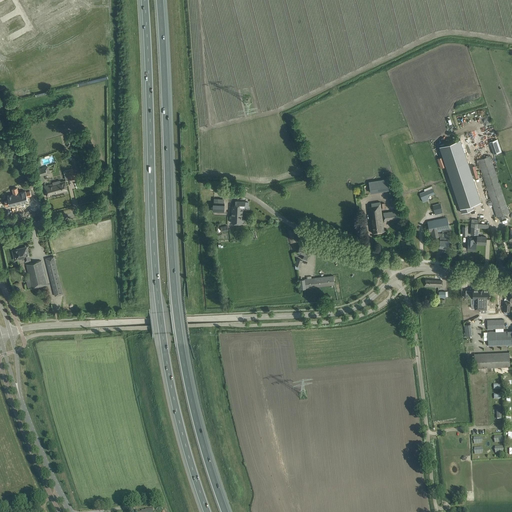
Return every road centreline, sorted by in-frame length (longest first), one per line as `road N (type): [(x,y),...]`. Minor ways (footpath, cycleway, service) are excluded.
road 1 (motorway): [(225,511),(178,332),(160,0)]
road 2 (motorway): [(141,0),(159,312),(207,511)]
road 3 (unclassified): [(436,511),(412,313),(394,277)]
road 4 (unclassified): [(394,277),(344,311),(187,320)]
road 5 (unclassified): [(394,277),(376,256),(297,228),(240,192),(206,188)]
road 6 (unclassified): [(10,334),(35,326),(187,320)]
road 7 (tertiary): [(70,511),(19,394)]
road 8 (unclassified): [(511,274),(418,268),(394,277)]
